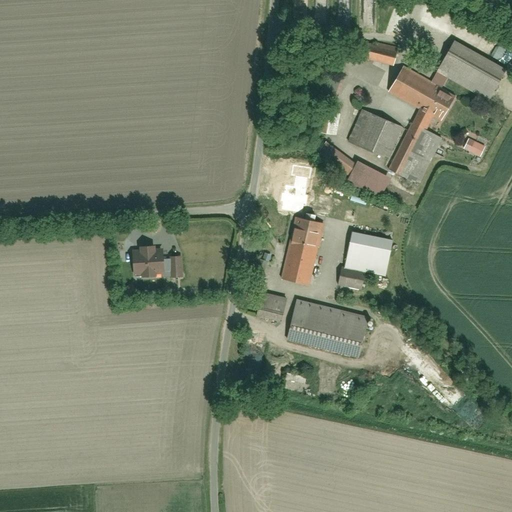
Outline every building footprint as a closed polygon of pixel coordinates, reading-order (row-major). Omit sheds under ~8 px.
[(369,42),(364,60),(394,68),(398,49),(369,42)] [(456,43),(439,76),(490,102),(507,69),(456,43)] [(420,110),(391,171),(424,187),(446,142),(429,134),(437,118),(444,122),(459,92),(405,66),(391,96),(420,110)] [(316,108),(313,134),(339,136),(342,110),(316,108)] [(364,111),(350,147),(393,164),(407,129),(364,111)] [(330,141),(320,154),(348,175),(358,163),(330,141)] [(478,142),(472,154),(483,159),(489,147),(478,142)] [(292,220),(282,279),(313,284),(323,225),(292,220)] [(164,246),(143,246),(143,253),(135,254),(136,279),(182,278),(181,252),(164,253),(164,246)] [(346,267),(343,287),(365,290),(368,270),(346,267)] [(262,294),(256,318),(280,324),(286,299),(262,294)] [(299,302),(289,342),(362,359),(372,320),(299,302)]
